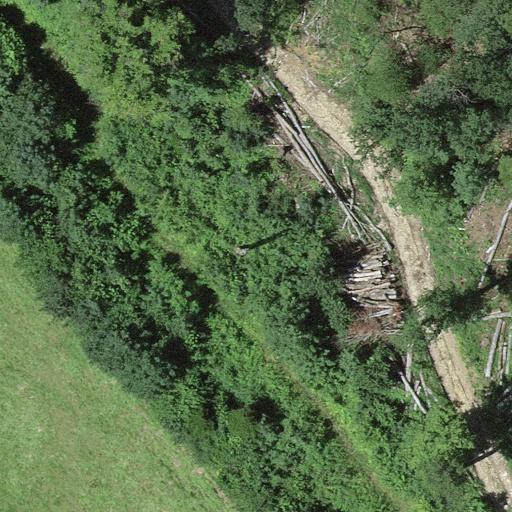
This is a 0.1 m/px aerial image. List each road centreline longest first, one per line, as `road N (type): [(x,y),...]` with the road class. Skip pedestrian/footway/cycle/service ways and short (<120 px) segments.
road 1 (track): [(392,511),(309,404),(240,343),(132,209),(49,52),(0,5)]
road 2 (track): [(511,511),(379,163),(269,55),(228,0)]
